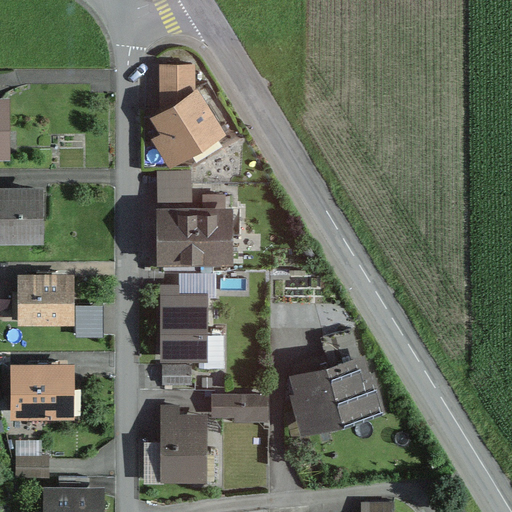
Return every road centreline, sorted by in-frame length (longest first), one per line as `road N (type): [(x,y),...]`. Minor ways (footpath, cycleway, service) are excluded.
road 1 (residential): [(198,0),(511,511)]
road 2 (residential): [(134,0),(125,83),(126,511)]
